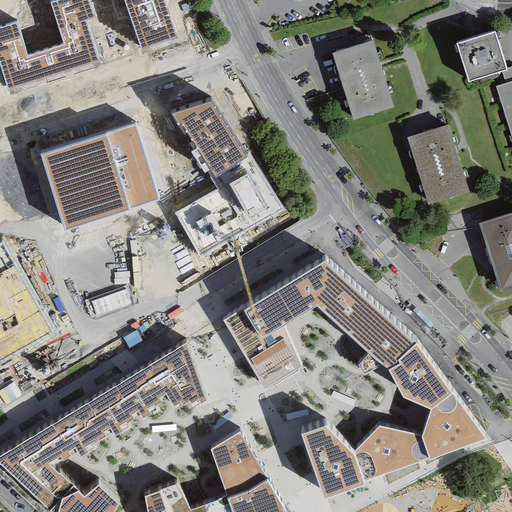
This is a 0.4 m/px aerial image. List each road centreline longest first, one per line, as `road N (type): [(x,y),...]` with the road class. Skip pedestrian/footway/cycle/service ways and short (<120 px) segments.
road 1 (secondary): [(260,61),(352,205),(511,379)]
road 2 (residential): [(0,147),(260,61)]
